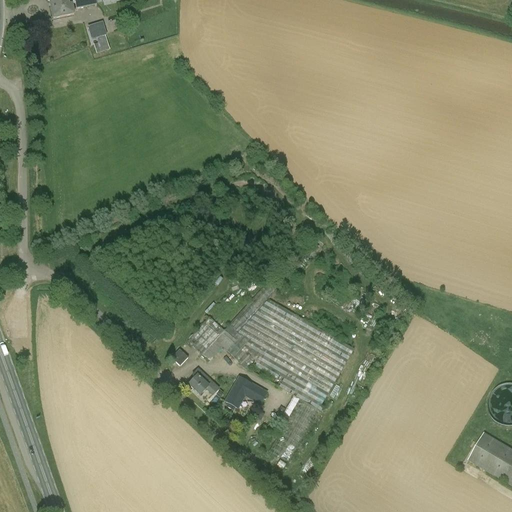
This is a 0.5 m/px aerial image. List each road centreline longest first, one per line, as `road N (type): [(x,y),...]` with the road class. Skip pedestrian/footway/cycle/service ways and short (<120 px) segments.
road 1 (unclassified): [(34,269),(60,283),(201,417)]
road 2 (unclassified): [(34,269),(23,250),(17,91),(0,83)]
road 3 (primary): [(53,511),(0,358)]
